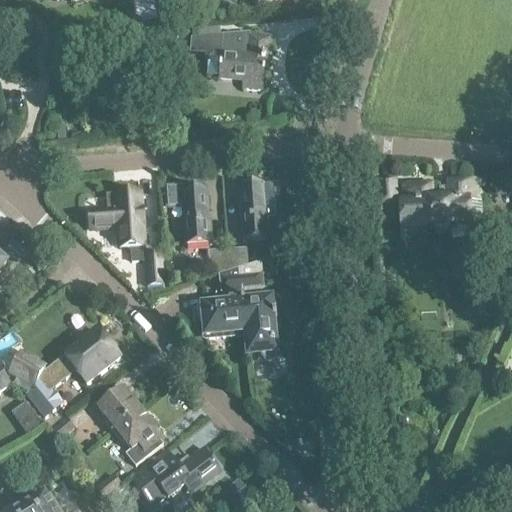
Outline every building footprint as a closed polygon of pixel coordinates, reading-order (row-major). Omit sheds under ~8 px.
[(150,22),(151,39),(170,38),(169,21),(150,22)] [(222,40),(220,23),(193,25),(193,43),(222,40)] [(249,39),(249,42),(244,41),(244,38),(218,42),(217,43),(215,44),(214,46),(214,53),(223,54),(221,80),(245,83),(244,92),(263,94),(266,59),(270,59),(272,42),(249,39)] [(19,63),(36,62),(33,40),(16,41),(19,63)] [(509,191),(509,180),(490,180),(491,192),(509,191)] [(397,222),(396,182),(377,183),(379,223),(383,223),(383,226),(394,226),(394,222),(397,222)] [(403,230),(401,230),(401,245),(407,245),(410,244),(413,243),(415,240),(416,238),(417,235),(427,235),(430,231),(434,230),(436,234),(435,234),(439,239),(446,239),(450,234),(449,233),(451,230),(484,228),(482,204),(481,204),(480,184),(450,185),(451,195),(433,196),(433,187),(405,188),(406,205),(402,206),(403,230)] [(242,244),(270,241),(268,221),(276,220),(274,186),(265,187),(265,186),(238,188),(242,244)] [(168,209),(184,208),(186,247),(212,245),(209,192),(185,194),(184,189),(167,190),(168,209)] [(147,263),(146,258),(145,250),(142,196),(107,198),(108,212),(89,214),(90,232),(119,231),(120,251),(131,250),(132,264),(147,263)] [(247,251),(228,252),(230,275),(240,271),(249,268),(247,251)] [(211,280),(221,279),(230,275),(228,252),(209,253),(211,280)] [(146,258),(147,263),(148,289),(165,288),(163,257),(146,258)] [(249,268),(240,271),(248,339),(250,356),(262,355),(264,361),(266,362),(268,363),(270,363),(272,363),(274,362),(275,360),(276,354),(271,303),(263,304),(261,290),(264,290),(261,264),(249,268)] [(200,322),(206,322),(207,338),(230,336),(231,341),(248,339),(240,271),(230,275),(221,279),(223,296),(224,296),(225,308),(199,310),(200,322)] [(389,337),(397,337),(397,327),(388,328),(389,337)] [(15,388),(29,396),(26,398),(28,401),(45,423),(63,409),(62,407),(63,406),(57,398),(53,394),(60,389),(77,375),(87,389),(120,363),(98,334),(42,377),(46,371),(21,358),(18,363),(10,378),(18,382),(15,388)] [(0,342),(0,357),(14,352),(10,339),(0,342)] [(0,397),(13,390),(0,370),(0,397)] [(105,420),(115,433),(141,413),(124,391),(99,411),(105,420)] [(141,413),(115,433),(132,454),(139,449),(146,457),(165,442),(158,434),(141,413)] [(77,432),(69,420),(51,432),(59,444),(77,432)] [(153,511),(167,500),(168,502),(192,484),(198,492),(222,474),(206,454),(193,464),(191,462),(181,470),(167,453),(129,482),(153,511)] [(53,472),(50,465),(39,471),(43,479),(53,472)] [(104,503),(123,488),(114,477),(95,491),(104,503)] [(256,499),(247,489),(237,496),(247,507),(256,499)] [(105,503),(111,511),(123,503),(116,495),(105,503)] [(60,511),(52,499),(29,511),(60,511)]
